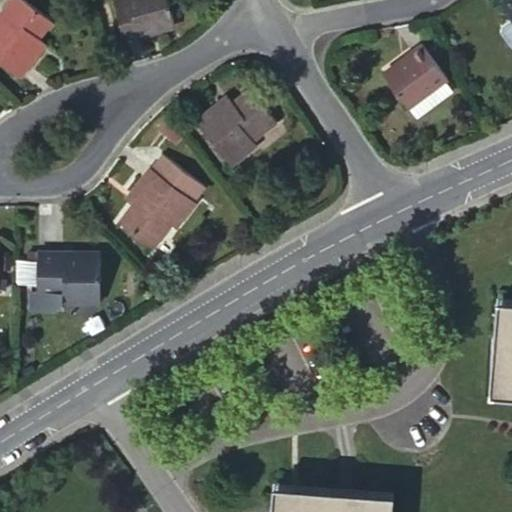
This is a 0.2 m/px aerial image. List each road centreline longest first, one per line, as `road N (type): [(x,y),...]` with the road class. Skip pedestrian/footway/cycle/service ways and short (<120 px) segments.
road 1 (residential): [(82,385),(388,211)]
road 2 (residential): [(388,211),(265,24)]
road 3 (residential): [(105,106),(203,48),(265,24)]
road 4 (residential): [(0,180),(70,183),(100,146),(105,106)]
road 5 (residential): [(174,511),(82,385)]
road 6 (residential): [(265,24),(410,0)]
road 7 (residential): [(388,211),(511,156)]
road 8 (residential): [(105,106),(58,97),(0,140)]
